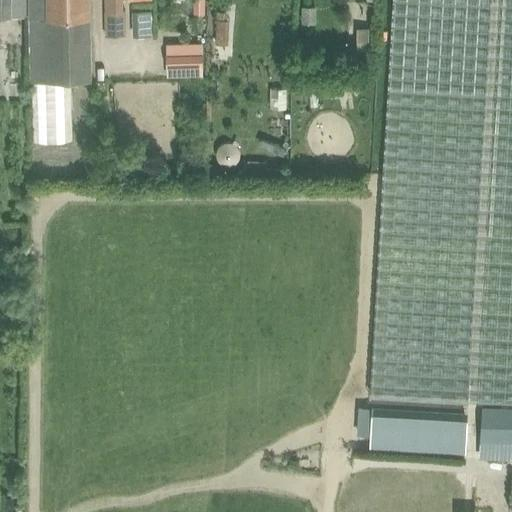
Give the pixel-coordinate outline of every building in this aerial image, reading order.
[(0,0),(0,16),(29,16),(30,15),(30,0),(0,0)] [(30,80),(91,79),(89,0),(30,0),(30,15),(29,16),(30,80)] [(104,0),(105,35),(124,34),(122,0),(104,0)] [(393,0),(383,186),(370,395),(468,400),(491,0),(393,0)] [(511,0),(491,0),(468,400),(511,402),(511,0)] [(151,8),(136,9),(137,33),(152,33),(151,8)] [(191,52),(167,52),(167,63),(191,63),(191,74),(203,74),(202,41),(190,41),(191,52)] [(207,162),(219,163),(220,148),(209,147),(207,162)] [(466,454),(468,413),(374,408),(372,448),(466,454)]
